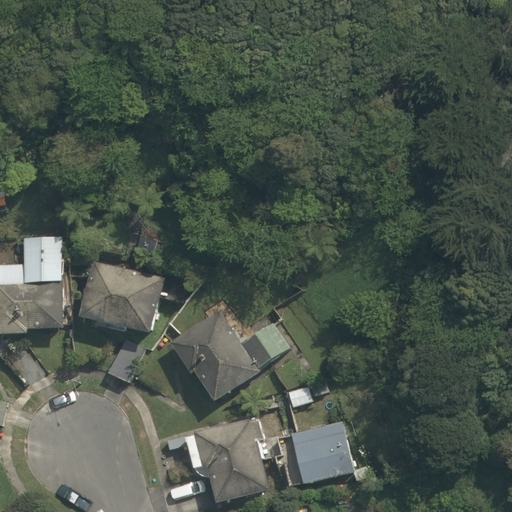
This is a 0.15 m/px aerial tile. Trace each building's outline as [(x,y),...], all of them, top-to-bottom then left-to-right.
[(0,200),(6,200),(5,189),(8,189),(7,182),(0,183),(0,200)] [(0,265),(0,335),(31,335),(31,331),(67,329),(64,238),(24,239),(25,265),(0,265)] [(138,254),(154,257),(157,242),(141,239),(138,254)] [(86,320),(156,336),(169,281),(99,265),(86,320)] [(198,374),(219,404),(264,375),(262,372),(293,351),(276,325),(243,346),(222,313),(174,344),(195,376),(198,374)] [(109,374),(130,385),(142,362),(147,351),(125,341),(109,374)] [(289,392),(294,408),(313,402),(308,386),(289,392)] [(0,427),(5,428),(10,405),(0,403),(0,427)] [(220,504),(273,490),(260,441),(263,440),(257,418),(198,434),(200,441),(191,444),(198,473),(206,479),(213,477),(220,504)] [(357,471),(343,422),(294,436),(307,486),(355,473),(358,483),(372,479),(369,468),(357,471)]
